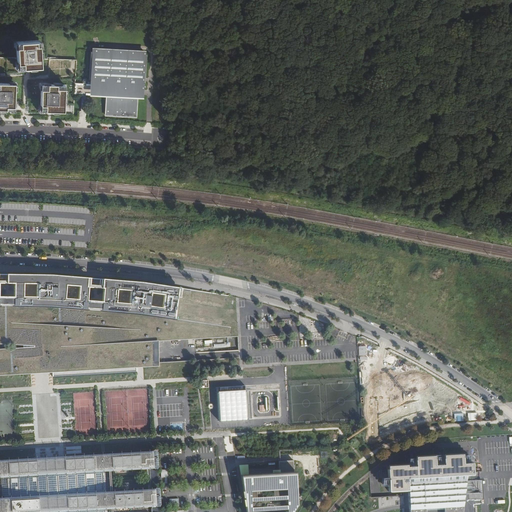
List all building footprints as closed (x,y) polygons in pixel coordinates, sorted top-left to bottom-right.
[(13,42),(14,68),(40,67),(38,40),(13,42)] [(147,49),(92,47),(92,50),(91,50),(89,80),(90,80),(90,85),(86,85),(77,85),(76,93),(83,93),(85,93),(85,95),(105,96),(104,116),(137,118),(138,96),(144,97),(145,89),(145,83),(146,82),(147,82),(148,53),(147,53),(147,49)] [(0,83),(0,109),(13,110),(14,84),(0,83)] [(40,84),(40,111),(63,111),(64,85),(40,84)] [(238,336),(236,298),(180,287),(105,280),(92,279),(77,278),(48,275),(41,275),(37,275),(14,274),(8,274),(0,273),(0,342),(34,345),(34,346),(0,347),(0,375),(31,373),(44,373),(52,372),(53,377),(137,373),(136,367),(140,367),(143,367),(160,366),(160,363),(159,341),(232,337),(238,336)] [(390,364),(406,373),(410,367),(394,357),(390,364)] [(201,389),(209,388),(208,380),(200,380),(201,389)] [(84,453),(83,445),(66,446),(67,454),(84,453)] [(113,511),(113,507),(159,505),(159,499),(159,496),(158,487),(138,488),(128,489),(118,490),(112,490),(111,470),(150,467),(154,467),(157,467),(156,450),(153,450),(103,453),(100,453),(88,454),(80,454),(66,455),(64,455),(61,455),(51,456),(42,456),(37,457),(34,457),(18,458),(0,458),(0,476),(6,476),(9,476),(9,477),(10,494),(11,496),(0,496),(0,511),(113,511)] [(472,475),(472,464),(462,465),(462,455),(442,456),(443,466),(434,466),(434,463),(434,457),(421,458),(414,458),(415,464),(415,468),(413,468),(410,468),(406,468),(406,466),(387,466),(388,479),(388,493),(403,492),(403,496),(403,504),(404,507),(404,509),(404,511),(403,511),(473,511),(474,507),(472,475)] [(278,474),(250,476),(249,464),(240,465),(242,477),(247,511),(295,511),(297,510),(300,506),(299,489),(298,473),(294,473),(293,460),(278,461),(279,474),(278,474)] [(479,481),(472,481),(473,501),(480,501),(482,501),(481,481),(479,481)]
